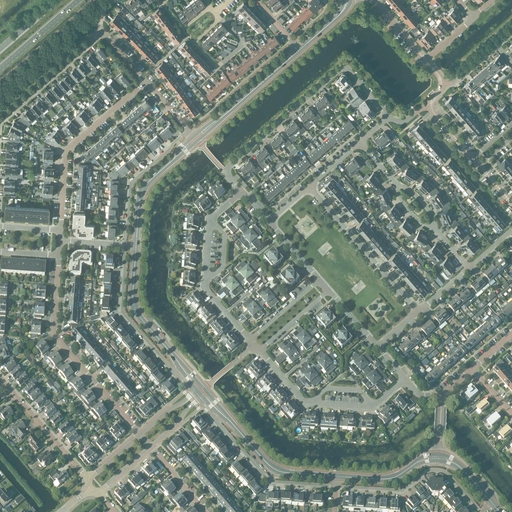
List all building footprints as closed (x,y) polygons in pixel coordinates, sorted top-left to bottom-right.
[(138,7),(132,0),(131,0),(127,3),(129,5),(127,7),(131,12),(135,16),(138,14),(138,11),(136,9),(138,7)] [(201,0),(196,0),(195,1),(201,9),(205,5),(201,0)] [(279,0),(278,0),(272,5),(276,10),(282,6),(284,9),(288,5),(284,1),(282,3),(279,0)] [(311,3),(308,6),(314,12),(319,7),(318,6),(318,5),(321,5),(322,4),(321,3),(318,2),(318,1),(319,0),(308,0),(311,3)] [(402,0),(393,8),(397,12),(404,6),(402,4),(405,1),(404,0),(402,0)] [(195,1),(191,5),(197,12),(201,9),(195,1)] [(236,9),(240,13),(247,7),(243,3),(236,9)] [(191,5),(186,8),(192,15),(197,12),(191,5)] [(304,7),(303,8),(310,16),(314,12),(308,6),(306,8),(304,7)] [(397,12),(401,16),(410,7),(409,6),(405,9),(404,6),(397,12)] [(452,7),(448,11),(450,13),(457,21),(461,17),(458,13),(460,11),(456,6),(453,8),(452,7)] [(240,13),(244,17),(251,11),(247,7),(240,13)] [(401,16),(404,20),(410,15),(409,12),(412,9),(410,7),(401,16)] [(153,20),(155,18),(162,13),(159,8),(149,16),(153,20)] [(186,8),(182,11),(188,19),(192,15),(186,8)] [(303,11),(300,13),(306,19),(310,16),(303,8),(301,9),(303,11)] [(188,19),(182,11),(178,15),(183,22),(188,19)] [(244,17),(248,21),(255,14),(251,11),(244,17)] [(155,18),(158,23),(165,17),(162,13),(155,18)] [(296,14),(295,16),(302,23),(306,19),(300,13),(298,16),(296,14)] [(445,16),(442,18),(447,23),(449,21),(452,25),(457,21),(450,13),(445,16)] [(111,18),(109,20),(111,21),(110,22),(114,26),(120,19),(122,18),(118,14),(116,15),(113,19),(111,18)] [(248,21),(251,25),(258,18),(255,14),(248,21)] [(404,20),(408,24),(417,16),(416,14),(412,17),(410,15),(404,20)] [(295,19),(293,21),(298,27),(302,23),(295,16),(293,17),(295,19)] [(417,16),(408,24),(411,28),(418,23),(416,21),(419,18),(417,16)] [(160,29),(162,27),(169,21),(165,17),(158,23),(156,24),(160,29)] [(251,25),(255,29),(262,22),(258,18),(251,25)] [(441,20),(437,24),(444,32),(448,28),(445,25),(447,23),(442,18),(440,20),(441,20)] [(114,26),(118,30),(124,23),(120,19),(114,26)] [(162,27),(165,31),(172,26),(169,21),(162,27)] [(298,27),(293,21),(290,23),(288,22),(287,23),(294,31),(298,27)] [(118,30),(122,33),(129,25),(126,22),(124,23),(118,30)] [(262,22),(255,29),(259,33),(266,26),(262,22)] [(428,28),(429,29),(434,34),(436,32),(440,37),(442,35),(441,34),(444,32),(437,24),(435,22),(428,28)] [(221,24),(217,28),(224,35),(228,31),(221,24)] [(122,33),(126,37),(133,29),(129,25),(122,33)] [(165,31),(168,35),(176,30),(172,26),(165,31)] [(213,32),(220,38),(222,40),(225,36),(224,35),(217,28),(213,32)] [(130,41),(136,34),(138,33),(133,29),(126,37),(130,41)] [(428,32),(424,35),(431,44),(435,40),(432,36),(434,34),(429,29),(428,30),(427,31),(428,32)] [(168,35),(172,40),(179,34),(176,30),(168,35)] [(213,32),(210,35),(216,42),(220,38),(213,32)] [(130,41),(134,45),(140,38),(136,34),(130,41)] [(179,34),(172,40),(175,44),(182,39),(179,34)] [(210,35),(206,39),(212,46),(216,42),(210,35)] [(431,44),(424,35),(419,39),(419,38),(416,40),(421,46),(423,44),(426,47),(431,44)] [(270,37),(269,39),(275,47),(280,44),(275,37),(272,39),(270,37)] [(134,45),(137,48),(144,42),(140,38),(134,45)] [(212,46),(206,39),(202,43),(208,50),(212,46)] [(269,42),(266,44),(271,50),(275,47),(269,39),(267,40),(269,42)] [(137,48),(141,52),(148,46),(144,42),(137,48)] [(179,48),(183,52),(189,46),(185,42),(179,48)] [(262,44),(260,45),(267,54),(271,50),(266,44),(263,46),(262,44)] [(260,48),(257,51),(263,57),(267,54),(260,45),(259,47),(260,48)] [(141,52),(145,56),(151,50),(148,46),(141,52)] [(183,52),(187,56),(193,50),(189,46),(183,52)] [(99,47),(95,51),(98,56),(96,58),(101,63),(103,66),(106,64),(103,61),(105,59),(104,58),(107,55),(105,52),(104,53),(99,47)] [(149,60),(155,54),(157,52),(153,49),(151,50),(145,56),(149,60)] [(187,56),(190,60),(197,54),(193,50),(187,56)] [(253,51),(252,52),(258,60),(263,57),(257,51),(255,53),(253,51)] [(252,55),(249,57),(254,64),(258,60),(252,52),(250,53),(252,55)] [(155,54),(149,60),(153,64),(159,58),(155,54)] [(190,60),(194,64),(201,58),(197,54),(190,60)] [(87,66),(92,71),(94,73),(97,71),(94,68),(99,65),(90,55),(85,59),(89,64),(87,66)] [(500,55),(493,61),(501,69),(506,64),(505,63),(506,62),(500,55)] [(245,58),(243,59),(250,67),(254,64),(249,57),(246,59),(245,58)] [(192,66),(196,70),(204,62),(201,58),(194,64),(192,66)] [(243,62),(240,64),(246,71),(250,67),(243,59),(242,60),(243,62)] [(493,61),(489,64),(496,73),(501,69),(493,61)] [(156,68),(159,72),(167,67),(163,62),(156,68)] [(196,70),(200,74),(208,66),(204,62),(196,70)] [(76,67),(80,72),(85,77),(92,71),(87,66),(85,67),(81,63),(76,67)] [(236,64),(235,66),(241,74),(246,71),(240,64),(238,66),(236,64)] [(485,68),(491,75),(492,76),(496,73),(489,64),(485,68)] [(208,66),(200,74),(204,78),(212,70),(208,66)] [(235,68),(232,71),(237,77),(241,74),(235,66),(233,67),(235,68)] [(159,72),(163,77),(170,71),(167,67),(159,72)] [(485,68),(481,71),(487,78),(491,75),(485,68)] [(69,74),(73,78),(78,83),(85,77),(80,72),(78,74),(74,69),(69,74)] [(163,77),(166,81),(173,75),(170,71),(163,77)] [(237,77),(232,71),(229,73),(228,71),(226,72),(233,81),(237,77)] [(481,71),(477,75),(483,82),(487,78),(481,71)] [(125,76),(123,73),(122,73),(121,72),(114,79),(119,84),(121,82),(125,86),(130,82),(125,77),(125,76)] [(342,77),(336,82),(340,86),(346,80),(346,79),(347,78),(344,74),(343,74),(343,73),(342,73),(342,74),(341,74),(341,75),(341,76),(342,77)] [(224,77),(222,80),(227,86),(231,82),(224,74),(222,76),(224,77)] [(67,75),(62,80),(71,89),(78,83),(73,78),(71,80),(67,75)] [(166,81),(169,85),(176,80),(173,75),(166,81)] [(477,75),(473,78),(479,85),(483,82),(477,75)] [(106,82),(103,84),(105,87),(110,92),(112,90),(116,94),(120,90),(112,80),(111,78),(106,82)] [(473,78),(469,82),(475,89),(479,85),(473,78)] [(61,88),(59,90),(64,95),(71,89),(62,80),(58,84),(61,88)] [(176,80),(169,85),(173,89),(180,84),(179,83),(176,80)] [(217,80),(216,82),(224,89),(227,86),(222,80),(219,82),(217,80)] [(346,80),(340,86),(345,92),(352,87),(350,84),(351,84),(351,83),(351,82),(349,80),(347,81),(346,80)] [(176,94),(183,88),(185,87),(182,82),(173,89),(176,94)] [(216,85),(214,87),(220,93),(224,89),(216,82),(215,83),(216,85)] [(475,89),(469,82),(462,88),(468,95),(475,89)] [(54,94),(52,96),(57,101),(64,95),(59,90),(55,85),(51,90),(54,94)] [(110,92),(105,87),(98,93),(103,98),(105,96),(109,100),(113,96),(110,92)] [(210,88),(208,89),(216,97),(220,93),(214,87),(211,90),(210,88)] [(176,94),(179,98),(187,93),(183,88),(176,94)] [(345,97),(345,98),(346,98),(346,99),(349,102),(358,94),(358,93),(359,92),(358,90),(357,89),(356,89),(355,89),(354,89),(353,88),(346,93),(347,95),(346,96),(345,96),(345,97)] [(216,97),(208,89),(207,91),(209,92),(206,95),(212,101),(216,97)] [(47,100),(45,102),(50,107),(57,101),(52,96),(48,92),(44,96),(47,100)] [(179,98),(182,103),(190,97),(187,93),(179,98)] [(358,94),(349,102),(353,106),(353,107),(354,107),(355,107),(355,106),(357,106),(364,100),(362,98),(363,98),(363,97),(363,96),(363,95),(361,94),(359,95),(358,94)] [(323,95),(319,99),(326,107),(328,105),(333,111),(338,107),(330,98),(328,100),(323,95)] [(94,99),(91,101),(98,109),(99,110),(102,108),(101,107),(103,105),(101,103),(103,101),(99,96),(95,99),(94,99)] [(182,103),(185,107),(193,102),(190,97),(182,103)] [(443,100),(448,107),(455,101),(451,97),(447,100),(445,98),(443,100)] [(326,107),(319,99),(314,103),(319,109),(317,111),(322,116),(326,112),(323,109),(326,107)] [(39,100),(34,104),(43,113),(50,107),(45,102),(43,104),(39,100)] [(146,100),(141,104),(148,111),(150,109),(152,111),(154,109),(146,100)] [(89,105),(86,108),(90,113),(92,111),(94,113),(98,109),(91,101),(89,103),(89,105)] [(185,107),(189,111),(198,105),(194,101),(193,102),(185,107)] [(365,101),(358,107),(364,114),(370,108),(370,107),(371,105),(369,103),(368,103),(367,103),(366,103),(365,101)] [(448,107),(452,111),(459,105),(455,101),(448,107)] [(506,105),(504,102),(500,106),(502,108),(499,111),(506,119),(509,117),(506,114),(511,110),(506,104),(506,105)] [(34,112),(31,114),(36,119),(37,118),(43,113),(34,104),(30,108),(34,112)] [(141,104),(137,107),(144,115),(148,111),(141,104)] [(198,105),(189,111),(192,116),(201,110),(198,105)] [(452,111),(456,115),(462,109),(459,105),(452,111)] [(137,107),(133,111),(140,118),(141,120),(146,117),(144,115),(137,107)] [(364,114),(361,116),(363,118),(366,116),(367,118),(373,113),(373,114),(374,114),(375,114),(376,114),(376,113),(376,112),(376,111),(373,107),(371,109),(370,108),(364,114)] [(81,110),(79,112),(86,120),(90,117),(88,114),(90,113),(86,108),(83,110),(81,110)] [(308,108),(304,112),(311,120),(313,118),(316,121),(321,117),(318,115),(316,116),(308,108)] [(456,115),(459,119),(466,113),(462,109),(456,115)] [(26,118),(24,120),(29,126),(36,119),(31,114),(28,110),(23,114),(26,118)] [(133,111),(129,114),(136,122),(137,124),(141,120),(140,118),(133,111)] [(76,116),(73,119),(77,124),(80,122),(81,124),(86,120),(79,112),(76,114),(76,116)] [(311,120),(304,112),(299,116),(304,121),(302,123),(307,129),(312,125),(308,122),(311,120)] [(490,118),(489,120),(492,124),(494,122),(495,124),(500,120),(503,123),(505,121),(497,112),(494,115),(492,112),(489,115),(491,118),(490,118)] [(459,119),(463,123),(469,117),(466,113),(459,119)] [(129,114),(125,118),(132,125),(134,124),(136,125),(137,124),(136,122),(129,114)] [(14,121),(11,126),(21,132),(23,128),(24,129),(29,126),(24,120),(22,117),(17,121),(17,122),(14,121)] [(463,123),(466,127),(473,121),(469,117),(463,123)] [(123,123),(120,125),(125,131),(132,125),(125,118),(121,122),(123,123)] [(68,121),(66,123),(73,131),(77,128),(75,126),(77,124),(73,119),(70,121),(68,121)] [(349,120),(344,124),(351,131),(355,127),(349,120)] [(294,121),(289,125),(296,133),(298,131),(301,134),(306,130),(303,128),(301,129),(294,121)] [(466,127),(470,131),(476,125),(473,121),(466,127)] [(63,127),(60,130),(63,133),(64,135),(67,133),(69,135),(73,131),(66,123),(63,125),(63,127)] [(344,124),(340,127),(346,134),(351,131),(344,124)] [(470,131),(473,135),(480,129),(481,128),(478,124),(476,125),(470,131)] [(117,125),(112,129),(119,136),(119,137),(119,136),(121,135),(123,136),(127,133),(125,131),(120,125),(118,127),(117,125)] [(169,125),(164,129),(170,136),(174,133),(173,132),(175,131),(169,125)] [(296,133),(289,125),(284,129),(292,138),(290,139),(292,142),(297,138),(293,135),(296,133)] [(409,129),(408,130),(410,132),(411,132),(414,136),(422,129),(419,125),(416,127),(414,125),(409,129)] [(9,137),(9,140),(20,141),(20,138),(21,136),(19,135),(21,132),(11,126),(9,132),(11,133),(9,137)] [(340,127),(336,131),(342,138),(346,134),(340,127)] [(54,131),(52,133),(59,141),(63,137),(61,135),(63,133),(60,130),(59,128),(56,131),(54,131)] [(112,129),(108,133),(115,140),(116,142),(118,140),(117,138),(119,137),(119,136),(112,129)] [(155,134),(157,135),(160,138),(162,136),(165,139),(166,138),(167,139),(170,136),(164,129),(159,133),(158,131),(155,134)] [(414,136),(418,140),(426,133),(422,129),(414,136)] [(480,129),(473,135),(479,142),(481,140),(479,138),(484,134),(480,129)] [(336,131),(332,134),(338,141),(342,138),(336,131)] [(381,135),(380,136),(386,143),(389,141),(391,143),(395,139),(391,135),(388,137),(384,132),(381,135)] [(59,141),(52,133),(49,135),(49,137),(44,141),(50,145),(53,143),(54,145),(59,141)] [(108,133),(104,136),(111,144),(115,140),(108,133)] [(418,140),(421,144),(430,137),(426,133),(418,140)] [(279,134),(274,138),(281,146),(283,144),(286,147),(291,143),(288,141),(286,142),(279,134)] [(332,134),(328,138),(334,145),(338,141),(332,134)] [(157,135),(152,139),(158,147),(162,144),(161,143),(163,141),(160,138),(157,135)] [(100,138),(100,139),(100,140),(107,147),(111,144),(104,136),(103,137),(102,136),(100,138)] [(386,143),(380,136),(379,137),(378,137),(375,140),(379,144),(377,146),(381,151),(385,148),(384,145),(386,143)] [(421,144),(425,148),(433,141),(430,137),(421,144)] [(281,146),(274,138),(269,142),(277,150),(275,152),(277,155),(282,151),(279,148),(281,146)] [(328,138),(324,142),(330,148),(334,145),(328,138)] [(144,144),(144,145),(145,145),(148,149),(150,147),(153,150),(154,148),(155,149),(158,147),(152,139),(147,143),(146,142),(144,144)] [(6,149),(12,150),(19,150),(19,146),(23,146),(25,144),(23,141),(20,141),(9,140),(9,143),(7,143),(6,149)] [(100,140),(96,143),(103,151),(107,147),(100,140)] [(429,153),(430,151),(437,145),(433,141),(425,148),(429,153)] [(324,142),(320,145),(326,152),(330,148),(324,142)] [(96,143),(92,147),(99,154),(103,151),(96,143)] [(145,145),(144,145),(140,149),(146,156),(149,153),(148,152),(150,151),(148,149),(145,145)] [(320,145),(316,149),(322,156),(326,152),(320,145)] [(430,151),(434,155),(440,149),(437,145),(430,151)] [(92,147),(88,150),(94,158),(99,154),(92,147)] [(264,147),(259,151),(266,159),(268,157),(271,160),(276,156),(274,154),(271,155),(264,147)] [(42,153),(42,156),(53,157),(53,151),(50,151),(51,148),(44,148),(44,152),(42,153)] [(135,153),(135,154),(140,159),(141,159),(142,158),(143,159),(146,156),(140,149),(135,153)] [(316,149),(312,152),(318,159),(322,156),(316,149)] [(434,155),(438,159),(444,154),(440,149),(434,155)] [(6,152),(6,158),(18,159),(19,150),(12,150),(12,152),(6,152)] [(85,150),(83,153),(84,154),(85,156),(83,160),(89,163),(94,158),(88,150),(86,152),(85,150)] [(390,164),(391,165),(399,159),(397,156),(398,154),(395,150),(390,154),(392,157),(387,161),(390,164)] [(266,159),(259,151),(254,155),(262,163),(260,165),(262,168),(267,164),(264,161),(266,159)] [(318,159),(312,152),(308,156),(314,163),(318,159)] [(135,154),(131,158),(137,165),(140,162),(139,162),(141,160),(141,159),(140,159),(135,154)] [(444,154),(438,159),(441,163),(448,158),(444,154)] [(43,165),(45,165),(50,165),(50,162),(52,162),(53,157),(42,156),(42,159),(43,161),(43,165)] [(11,165),(11,168),(18,168),(18,159),(6,158),(5,165),(11,165)] [(131,158),(126,162),(131,168),(130,168),(131,169),(133,167),(134,168),(137,165),(131,158)] [(305,158),(301,161),(307,168),(312,165),(305,158)] [(351,161),(350,162),(356,170),(358,168),(361,169),(365,166),(360,161),(358,163),(354,158),(351,161)] [(400,166),(402,169),(407,164),(403,160),(401,161),(399,159),(391,165),(392,166),(392,167),(395,170),(400,166)] [(443,165),(447,170),(454,163),(451,159),(443,165)] [(496,162),(502,169),(509,163),(505,159),(501,162),(499,160),(496,162)] [(79,164),(78,170),(88,170),(89,163),(83,160),(81,164),(79,164)] [(249,160),(244,164),(251,172),(253,170),(257,173),(261,169),(259,167),(256,168),(249,160)] [(126,161),(121,166),(127,173),(130,170),(129,169),(130,168),(131,168),(126,162),(126,161)] [(301,161),(297,165),(303,172),(307,168),(301,161)] [(506,173),(511,167),(511,162),(511,161),(509,163),(502,169),(506,173)] [(356,170),(350,162),(349,163),(348,163),(345,166),(349,171),(347,173),(351,177),(355,174),(354,172),(356,170)] [(447,170),(450,174),(458,167),(454,163),(447,170)] [(115,169),(110,173),(117,177),(118,174),(119,174),(121,176),(123,175),(124,176),(126,174),(127,173),(121,166),(119,164),(116,167),(115,169)] [(251,172),(244,164),(240,168),(244,173),(242,175),(247,181),(252,177),(249,174),(251,172)] [(405,179),(407,179),(412,172),(409,170),(410,168),(407,164),(402,169),(405,171),(401,177),(405,179)] [(43,170),(43,173),(54,174),(54,169),(51,168),(52,165),(50,165),(45,165),(45,169),(43,170)] [(297,165),(293,169),(299,176),(303,172),(297,165)] [(10,177),(17,178),(22,178),(22,175),(19,175),(20,168),(18,168),(11,168),(5,167),(5,174),(10,174),(10,177)] [(450,174),(449,175),(450,176),(451,176),(452,176),(454,178),(461,171),(458,167),(450,174)] [(293,169),(289,172),(295,179),(299,176),(293,169)] [(412,172),(407,179),(408,180),(407,181),(411,183),(415,178),(417,180),(422,175),(416,172),(413,169),(412,172)] [(454,178),(457,182),(465,175),(461,171),(454,178)] [(289,172),(285,176),(291,183),(295,179),(289,172)] [(44,178),(44,182),(50,182),(51,179),(53,180),(54,174),(43,173),(43,177),(44,178)] [(110,181),(110,187),(119,187),(120,183),(119,183),(119,181),(116,181),(116,180),(117,177),(110,173),(109,181),(110,181)] [(368,182),(370,184),(377,178),(376,177),(376,176),(373,173),(369,177),(367,175),(363,178),(362,179),(365,183),(368,182)] [(420,189),(421,190),(427,184),(425,182),(427,179),(422,175),(417,180),(420,182),(416,187),(419,190),(420,189)] [(457,182),(461,186),(468,179),(465,175),(457,182)] [(285,176),(281,179),(287,186),(291,183),(285,176)] [(327,190),(336,183),(337,182),(333,178),(332,179),(330,176),(324,182),(326,184),(324,186),(327,190)] [(4,180),(4,186),(17,187),(17,178),(10,177),(10,180),(4,180)] [(370,188),(374,192),(379,189),(376,186),(381,182),(378,178),(378,179),(377,178),(370,184),(372,186),(370,188)] [(281,179),(277,183),(283,190),(287,186),(281,179)] [(461,186),(464,190),(472,183),(468,179),(461,186)] [(217,185),(214,188),(221,197),(225,193),(224,193),(227,191),(218,181),(216,183),(217,185)] [(42,187),(42,190),(53,191),(53,186),(50,185),(50,182),(44,182),(43,186),(42,187)] [(427,184),(421,190),(422,192),(421,192),(424,195),(429,190),(431,193),(436,189),(432,185),(429,182),(427,184)] [(277,183),(273,186),(279,193),(283,190),(277,183)] [(327,190),(331,194),(339,187),(336,183),(327,190)] [(472,183),(464,190),(468,194),(476,188),(472,183)] [(17,187),(4,186),(4,192),(9,193),(9,195),(16,196),(17,187)] [(273,186),(269,190),(275,197),(279,193),(273,186)] [(331,194),(335,198),(341,193),(343,191),(339,187),(331,194)] [(221,197),(214,188),(208,193),(215,201),(217,199),(218,200),(221,197)] [(379,196),(381,199),(389,195),(388,193),(389,193),(387,189),(381,192),(379,189),(374,192),(377,196),(379,196)] [(431,203),(432,204),(440,198),(439,196),(440,194),(437,189),(436,189),(431,193),(434,196),(428,200),(431,203)] [(53,191),(42,190),(42,193),(43,195),(43,199),(49,199),(49,196),(52,197),(53,191)] [(275,197),(269,190),(264,193),(267,197),(271,200),(275,197)] [(335,198),(338,202),(344,197),(346,195),(343,191),(341,193),(335,198)] [(468,198),(472,202),(480,195),(476,191),(468,198)] [(206,195),(200,200),(207,209),(211,206),(210,205),(213,203),(206,195)] [(338,202),(342,207),(348,201),(350,199),(346,195),(344,197),(338,202)] [(381,206),(382,209),(388,206),(386,203),(392,200),(390,196),(389,195),(381,199),(382,201),(380,203),(381,206)] [(472,202),(475,207),(484,199),(480,195),(472,202)] [(441,205),(442,209),(448,205),(445,200),(442,201),(440,198),(432,204),(433,205),(433,206),(435,209),(441,205)] [(342,207),(345,211),(354,204),(350,199),(348,201),(342,207)] [(475,207),(479,211),(487,203),(484,199),(475,207)] [(207,209),(200,200),(194,205),(200,213),(203,212),(207,209)] [(483,215),(484,213),(491,207),(487,203),(479,211),(483,215)] [(345,211),(349,215),(357,208),(354,204),(345,211)] [(382,209),(388,217),(398,210),(397,209),(398,208),(395,205),(390,209),(388,206),(382,209)] [(441,218),(441,219),(450,216),(449,213),(451,211),(448,205),(442,209),(444,212),(438,214),(440,218),(441,218)] [(49,209),(6,206),(5,217),(48,220),(49,209)] [(484,213),(488,217),(494,212),(491,207),(484,213)] [(349,215),(352,219),(361,212),(357,208),(349,215)] [(229,209),(227,211),(237,223),(246,216),(240,210),(238,212),(240,214),(237,217),(229,209)] [(388,217),(394,225),(399,221),(397,218),(402,215),(400,211),(399,211),(398,210),(388,217)] [(74,213),(73,225),(73,227),(75,231),(76,232),(79,235),(82,235),(94,236),(95,225),(86,225),(84,222),(85,213),(84,213),(84,211),(74,211),(74,213)] [(226,226),(229,230),(237,223),(227,211),(224,213),(232,221),(226,226)] [(107,218),(106,221),(113,222),(113,219),(116,219),(116,217),(117,217),(118,213),(108,212),(108,218),(107,218)] [(361,212),(352,219),(356,223),(364,216),(361,212)] [(489,223),(492,221),(498,216),(494,212),(488,217),(486,219),(489,223)] [(442,221),(441,221),(443,225),(449,223),(452,225),(457,222),(455,220),(453,214),(450,216),(441,219),(442,221)] [(187,215),(187,223),(198,224),(199,219),(198,219),(198,216),(187,215)] [(237,223),(244,230),(246,228),(244,225),(249,220),(246,216),(237,223)] [(492,221),(495,225),(501,220),(498,216),(492,221)] [(363,220),(356,227),(359,231),(367,225),(369,223),(366,219),(363,221),(363,220)] [(401,228),(403,231),(410,224),(409,223),(409,222),(406,219),(401,224),(399,221),(394,225),(399,230),(401,228)] [(501,220),(495,225),(493,227),(499,234),(505,228),(503,226),(505,224),(501,220)] [(108,224),(108,231),(117,231),(118,227),(117,227),(117,225),(113,224),(113,222),(106,221),(106,224),(108,224)] [(453,235),(454,236),(463,229),(457,222),(452,225),(454,228),(449,232),(452,236),(453,235)] [(198,224),(187,223),(186,231),(197,232),(197,229),(198,229),(198,224)] [(238,229),(241,233),(244,230),(237,223),(229,230),(233,234),(238,229)] [(404,235),(409,239),(413,234),(410,232),(415,227),(411,224),(411,225),(410,224),(403,231),(405,233),(404,235)] [(359,231),(363,235),(370,229),(367,225),(359,231)] [(244,230),(250,237),(258,230),(255,226),(249,231),(246,228),(244,230)] [(363,235),(366,239),(374,233),(370,229),(363,235)] [(462,237),(464,239),(468,235),(463,229),(454,236),(455,238),(454,238),(457,241),(462,237)] [(238,241),(242,245),(250,237),(244,230),(241,233),(244,236),(238,241)] [(258,230),(250,237),(256,245),(259,248),(262,246),(259,242),(257,241),(256,239),(257,238),(262,234),(258,230)] [(416,241),(419,243),(424,235),(422,234),(423,233),(419,231),(416,236),(413,234),(409,239),(414,243),(416,241)] [(366,239),(370,244),(378,237),(374,233),(366,239)] [(186,234),(186,242),(197,242),(197,237),(197,234),(186,234)] [(420,247),(424,250),(428,246),(426,243),(429,237),(426,235),(425,235),(424,235),(419,243),(421,244),(420,247)] [(464,249),(465,250),(474,242),(468,235),(464,239),(466,242),(461,246),(464,249)] [(250,237),(242,245),(245,249),(246,248),(247,250),(249,248),(248,246),(251,243),(252,245),(255,248),(257,250),(259,248),(256,245),(250,237)] [(370,244),(374,248),(381,241),(378,237),(370,244)] [(374,248),(377,252),(385,245),(381,241),(374,248)] [(197,242),(186,242),(185,250),(196,250),(196,247),(197,247),(197,242)] [(474,242),(465,250),(466,251),(466,252),(469,255),(474,251),(475,253),(476,252),(477,253),(481,250),(480,249),(477,245),(474,242)] [(424,250),(430,257),(439,249),(438,248),(439,247),(436,244),(431,248),(428,246),(424,250)] [(377,252),(381,256),(388,249),(385,245),(377,252)] [(388,249),(381,256),(384,260),(393,252),(390,248),(388,249)] [(430,257),(436,264),(440,260),(439,257),(443,253),(441,250),(440,250),(439,249),(430,257)] [(274,250),(273,250),(264,258),(263,258),(264,259),(267,262),(264,265),(267,267),(269,265),(272,269),(273,269),(282,261),(283,260),(282,260),(279,256),(282,254),(280,252),(277,254),(274,250)] [(185,252),(184,260),(196,261),(196,256),(195,256),(195,253),(185,252)] [(392,264),(398,259),(400,257),(396,253),(388,260),(392,264)] [(70,278),(80,278),(80,276),(81,268),(83,265),(92,266),(93,255),(81,254),(78,254),(74,256),(73,257),(71,261),(70,263),(69,275),(70,275),(70,278)] [(442,266),(444,269),(451,263),(450,261),(447,258),(442,262),(440,260),(436,264),(439,268),(442,266)] [(392,264),(396,268),(402,263),(398,259),(392,264)] [(499,262),(497,264),(503,270),(504,269),(505,270),(510,266),(507,262),(507,261),(504,263),(501,259),(498,261),(499,262)] [(196,261),(184,260),(184,268),(194,269),(195,266),(196,261)] [(1,272),(45,275),(45,264),(2,261),(1,272)] [(101,267),(100,271),(109,272),(109,269),(114,269),(114,267),(115,267),(115,263),(106,262),(105,266),(103,266),(101,267)] [(243,262),(239,265),(246,274),(257,265),(254,262),(248,268),(243,262)] [(399,273),(405,267),(407,266),(403,262),(402,263),(396,268),(399,273)] [(451,263),(444,269),(445,271),(444,273),(447,277),(452,273),(450,271),(455,267),(452,263),(452,264),(451,263)] [(497,264),(493,267),(499,275),(502,273),(502,272),(503,270),(497,264)] [(240,274),(237,277),(239,280),(246,274),(239,265),(235,269),(240,274)] [(257,265),(246,274),(253,282),(257,279),(252,273),(259,267),(257,265)] [(405,267),(399,273),(403,277),(409,271),(411,270),(407,266),(405,267)] [(493,267),(488,271),(493,277),(494,278),(496,281),(498,279),(497,278),(498,277),(499,275),(493,267)] [(299,279),(295,275),(298,273),(296,270),(293,273),(290,269),(290,268),(289,269),(280,277),(280,278),(283,281),(281,284),(283,286),(286,284),(289,288),(290,288),(299,280),(299,279)] [(403,277),(406,281),(414,274),(411,270),(409,271),(403,277)] [(104,278),(103,281),(113,281),(113,277),(112,277),(112,275),(109,275),(109,272),(100,271),(100,275),(102,277),(104,278)] [(183,271),(183,279),(195,280),(195,275),(194,275),(194,272),(183,271)] [(486,272),(483,275),(484,275),(487,278),(484,280),(488,285),(493,280),(493,279),(494,278),(493,277),(488,271),(486,273),(486,272)] [(229,274),(225,278),(232,286),(239,280),(237,277),(234,280),(229,274)] [(246,274),(239,280),(241,282),(242,281),(244,280),(249,285),(253,282),(246,274)] [(406,281),(410,285),(418,278),(414,274),(406,281)] [(221,291),(223,293),(232,286),(225,278),(221,281),(226,287),(221,291)] [(410,285),(413,289),(421,282),(418,278),(410,285)] [(195,280),(183,279),(182,287),(193,288),(193,285),(194,285),(195,280)] [(480,279),(475,283),(481,290),(482,289),(483,289),(488,285),(484,280),(482,282),(480,279)] [(239,280),(232,286),(239,294),(243,291),(238,285),(240,283),(241,282),(239,280)] [(0,285),(0,290),(8,291),(9,288),(8,287),(8,283),(1,282),(1,285),(0,285)] [(413,289),(417,293),(425,286),(421,282),(413,289)] [(473,290),(471,292),(475,296),(480,292),(480,291),(481,290),(475,283),(471,287),(473,290)] [(35,290),(35,293),(46,294),(46,288),(43,288),(43,285),(37,285),(36,289),(35,290)] [(264,286),(260,289),(267,298),(278,288),(276,286),(272,289),(269,292),(266,289),(268,287),(266,285),(264,287),(264,286)] [(232,286),(223,293),(226,296),(230,292),(235,298),(239,294),(232,286)] [(425,286),(417,293),(421,297),(423,295),(425,298),(430,293),(428,291),(428,290),(425,286)] [(278,288),(267,298),(274,306),(278,303),(273,297),(277,294),(280,291),(278,288)] [(257,298),(256,299),(258,301),(260,304),(267,298),(260,289),(257,292),(256,293),(257,294),(261,299),(259,301),(257,298)] [(0,296),(0,299),(7,300),(7,296),(8,294),(8,291),(0,290),(0,296)] [(466,290),(462,294),(468,301),(471,304),(477,298),(475,296),(471,292),(469,294),(466,290)] [(186,299),(191,305),(200,297),(197,293),(196,294),(194,292),(186,299)] [(36,297),(36,302),(42,302),(42,299),(45,299),(46,294),(35,293),(35,296),(36,297)] [(462,294),(457,298),(464,306),(467,303),(466,302),(468,301),(462,294)] [(200,297),(191,305),(196,311),(204,304),(202,302),(203,301),(200,297)] [(267,298),(260,304),(262,307),(264,308),(265,307),(263,306),(265,304),(270,310),(274,306),(267,298)] [(457,298),(453,302),(459,309),(460,308),(461,308),(464,306),(457,298)] [(250,299),(246,302),(253,310),(260,304),(258,301),(254,304),(250,299)] [(32,304),(32,310),(34,310),(44,311),(45,305),(42,305),(42,302),(36,302),(35,305),(32,304)] [(242,315),(244,318),(253,310),(246,302),(242,305),(247,311),(242,315)] [(459,309),(453,302),(448,306),(451,309),(449,311),(453,316),(458,311),(458,310),(459,309)] [(260,304),(253,310),(260,319),(264,315),(259,309),(262,307),(260,304)] [(197,312),(203,318),(211,311),(208,307),(207,307),(206,305),(197,312)] [(90,322),(99,319),(107,317),(106,314),(106,313),(110,313),(110,311),(111,311),(111,307),(102,306),(101,312),(100,312),(100,317),(91,316),(90,322)] [(504,308),(500,311),(506,318),(510,315),(504,308)] [(44,311),(34,310),(34,313),(35,314),(34,319),(41,319),(41,316),(44,316),(44,311)] [(253,310),(244,318),(247,320),(251,316),(256,322),(260,319),(253,310)] [(316,319),(320,323),(317,325),(319,328),(322,326),(325,329),(325,330),(326,330),(326,329),(335,321),(335,322),(336,321),(335,321),(332,317),(334,315),(332,312),(330,314),(326,311),(326,310),(325,310),(326,311),(316,319),(316,318),(316,319)] [(441,313),(439,315),(445,321),(446,320),(447,321),(452,317),(448,312),(446,314),(443,311),(442,310),(440,312),(441,313)] [(211,311),(203,318),(208,324),(216,317),(214,315),(215,314),(211,311)] [(506,318),(500,311),(499,312),(498,312),(495,314),(502,322),(506,318)] [(436,315),(433,317),(434,318),(437,322),(435,323),(439,328),(444,324),(443,322),(445,321),(439,315),(437,316),(436,315)] [(492,319),(491,320),(497,326),(501,323),(494,315),(491,318),(492,319)] [(105,324),(109,328),(116,322),(114,319),(113,320),(111,318),(109,320),(108,319),(107,317),(99,319),(104,325),(105,324)] [(485,321),(487,323),(493,330),(497,326),(491,320),(489,317),(485,321)] [(70,324),(72,329),(80,326),(80,322),(78,322),(78,319),(68,318),(68,324),(70,324)] [(209,326),(214,332),(223,324),(220,320),(219,321),(217,319),(209,326)] [(31,326),(30,329),(41,330),(41,324),(38,324),(39,321),(32,321),(32,325),(31,326)] [(428,324),(426,326),(432,333),(433,332),(434,332),(439,328),(435,323),(433,325),(430,322),(429,321),(427,323),(428,324)] [(114,333),(120,328),(120,327),(118,326),(119,325),(116,322),(109,328),(114,333)] [(487,323),(483,327),(488,334),(493,330),(487,323)] [(223,324),(214,332),(220,338),(228,331),(226,328),(223,324)] [(71,335),(75,339),(82,332),(80,330),(82,328),(80,326),(72,329),(73,333),(71,335)] [(424,333),(422,335),(426,339),(431,335),(430,334),(432,333),(426,326),(421,330),(424,333)] [(114,333),(118,337),(126,331),(123,328),(122,329),(120,327),(120,328),(114,333)] [(483,327),(479,330),(484,337),(488,334),(483,327)] [(300,328),(296,331),(303,339),(312,332),(310,329),(305,333),(300,328)] [(41,330),(30,329),(30,332),(31,333),(31,340),(37,338),(38,335),(40,335),(41,330)] [(312,332),(303,339),(311,348),(315,344),(316,343),(311,337),(314,335),(317,332),(315,329),(312,332)] [(338,344),(342,348),(341,348),(342,349),(342,348),(351,340),(352,340),(352,339),(351,340),(348,336),(351,333),(349,331),(346,333),(343,329),(342,329),(333,337),(332,338),(333,338),(336,342),(333,344),(336,347),(338,344)] [(479,330),(474,334),(480,341),(484,337),(479,330)] [(118,337),(122,342),(128,337),(129,337),(127,335),(128,334),(126,331),(118,337)] [(297,340),(294,343),(296,346),(303,339),(296,331),(292,335),(297,340)] [(75,339),(78,343),(86,336),(82,332),(75,339)] [(221,339),(226,345),(235,337),(231,334),(229,332),(221,339)] [(414,336),(412,337),(418,344),(420,343),(421,344),(424,341),(424,342),(427,340),(420,333),(418,335),(417,334),(416,333),(414,335),(414,336)] [(474,334),(470,337),(476,344),(480,341),(474,334)] [(78,343),(82,347),(89,341),(86,336),(78,343)] [(121,342),(126,347),(133,341),(130,338),(129,339),(128,337),(122,342),(121,342)] [(235,337),(226,345),(229,348),(227,350),(230,352),(235,348),(239,344),(237,342),(238,341),(235,337)] [(412,337),(408,341),(415,349),(417,347),(417,346),(418,344),(412,337)] [(470,337),(466,341),(472,348),(476,344),(470,337)] [(303,339),(296,346),(298,348),(302,345),(307,351),(311,348),(303,339)] [(286,340),(282,344),(289,352),(296,346),(294,343),(291,346),(286,340)] [(33,345),(32,346),(33,347),(35,347),(36,348),(36,350),(38,352),(45,345),(42,341),(40,343),(38,341),(33,345)] [(82,347),(85,351),(93,345),(89,341),(82,347)] [(129,353),(131,355),(136,351),(134,349),(136,347),(135,345),(136,344),(133,341),(126,347),(130,352),(129,353)] [(408,341),(403,345),(409,352),(411,351),(412,352),(415,349),(408,341)] [(472,348),(466,341),(465,342),(464,341),(461,344),(468,351),(472,348)] [(93,345),(85,351),(88,355),(89,355),(97,349),(95,346),(96,345),(95,343),(93,345)] [(278,357),(281,359),(289,352),(282,344),(278,347),(283,353),(278,357)] [(44,358),(46,357),(46,356),(49,354),(47,351),(49,349),(45,345),(38,352),(40,355),(41,355),(44,358)] [(401,346),(398,348),(399,349),(401,351),(400,352),(399,353),(400,354),(404,359),(409,354),(408,353),(409,352),(403,345),(401,347),(401,346)] [(458,348),(457,349),(463,356),(467,352),(460,345),(457,347),(458,348)] [(296,346),(289,352),(296,360),(300,357),(297,353),(300,350),(298,348),(296,346)] [(8,347),(0,349),(0,356),(3,355),(5,360),(11,355),(8,347)] [(455,347),(451,351),(458,360),(463,356),(457,349),(455,347)] [(89,355),(93,359),(100,353),(97,349),(89,355)] [(134,357),(138,361),(145,355),(142,352),(142,353),(140,351),(138,353),(136,351),(131,355),(133,358),(134,357)] [(353,351),(351,353),(353,356),(361,365),(369,357),(366,353),(360,358),(356,354),(353,351)] [(451,351),(447,354),(454,363),(458,360),(451,351)] [(48,361),(50,364),(58,357),(55,352),(53,354),(51,352),(49,354),(46,356),(46,357),(49,360),(48,361)] [(289,352),(281,359),(283,362),(287,358),(292,364),(296,360),(289,352)] [(321,352),(317,355),(324,363),(332,357),(333,356),(335,355),(332,352),(329,355),(326,358),(321,352)] [(93,359),(96,363),(104,357),(100,353),(93,359)] [(443,358),(444,360),(450,367),(454,363),(447,354),(443,358)] [(142,366),(143,366),(148,361),(148,360),(147,359),(148,358),(145,355),(138,361),(142,366)] [(318,364),(315,367),(317,370),(324,363),(317,355),(313,359),(318,364)] [(332,357),(324,363),(332,372),(336,368),(331,363),(335,359),(333,356),(332,357)] [(349,368),(352,372),(361,365),(353,356),(351,358),(355,363),(349,368)] [(54,366),(57,369),(62,365),(60,363),(62,361),(58,357),(50,364),(53,366),(54,366)] [(102,366),(104,368),(109,363),(104,357),(96,363),(100,368),(102,366)] [(361,365),(367,372),(369,370),(367,366),(372,361),(369,357),(361,365)] [(8,364),(4,368),(6,371),(6,372),(8,373),(13,369),(12,369),(16,366),(14,364),(15,361),(12,358),(6,362),(8,364)] [(143,366),(147,370),(154,364),(151,361),(151,362),(149,360),(148,360),(148,361),(143,366)] [(444,360),(440,364),(446,370),(450,367),(444,360)] [(498,367),(493,371),(498,376),(506,368),(504,365),(504,364),(501,360),(496,365),(498,367)] [(248,370),(251,374),(260,366),(257,363),(256,363),(254,361),(245,369),(247,372),(248,370)] [(434,365),(436,367),(442,374),(446,370),(440,364),(438,361),(434,365)] [(104,372),(107,376),(115,370),(109,363),(104,368),(105,370),(104,372)] [(324,363),(317,370),(320,372),(323,370),(326,373),(324,375),(327,377),(328,376),(328,375),(332,372),(324,363)] [(147,370),(151,375),(157,370),(158,370),(156,368),(157,367),(154,364),(147,370)] [(307,364),(303,368),(310,376),(317,370),(315,367),(313,365),(312,366),(314,368),(312,370),(307,364)] [(14,371),(10,375),(12,378),(12,380),(14,380),(19,376),(22,373),(20,371),(21,368),(18,365),(16,366),(12,369),(13,369),(14,371)] [(60,374),(62,376),(70,369),(66,365),(64,367),(62,365),(57,369),(60,373),(60,374)] [(361,371),(364,374),(367,372),(361,365),(352,372),(356,376),(361,371)] [(260,366),(251,374),(257,380),(265,373),(263,371),(263,370),(260,366)] [(436,367),(432,371),(438,377),(442,374),(436,367)] [(299,381),(302,383),(310,376),(303,368),(299,371),(304,377),(299,381)] [(367,372),(373,379),(381,372),(378,368),(372,373),(369,370),(367,372)] [(506,368),(498,376),(501,380),(511,372),(510,371),(509,371),(506,368)] [(65,379),(68,382),(73,378),(71,375),(73,374),(70,369),(62,376),(64,379),(65,379)] [(107,376),(111,380),(118,374),(115,370),(107,376)] [(150,376),(155,381),(162,374),(159,371),(158,372),(157,370),(151,375),(150,376)] [(317,370),(310,376),(317,384),(321,381),(316,375),(320,372),(317,370)] [(432,371),(428,374),(434,381),(438,377),(432,371)] [(21,378),(16,382),(18,385),(18,387),(20,387),(29,380),(26,377),(27,375),(24,372),(22,373),(19,376),(21,378)] [(361,382),(365,386),(373,379),(367,372),(364,374),(367,377),(361,382)] [(381,372),(373,379),(380,387),(383,385),(381,383),(387,378),(385,376),(381,372)] [(501,380),(505,385),(511,379),(511,378),(510,376),(511,374),(511,373),(511,372),(501,380)] [(111,380),(114,384),(122,378),(118,374),(111,380)] [(155,381),(159,385),(163,382),(165,380),(164,378),(165,377),(162,374),(155,381)] [(259,383),(257,385),(261,389),(263,387),(272,380),(268,376),(268,377),(266,374),(258,381),(259,383)] [(426,375),(421,379),(425,383),(428,386),(430,385),(434,381),(428,374),(427,375),(426,375)] [(302,383),(297,387),(300,390),(304,386),(306,384),(309,388),(312,386),(313,388),(317,384),(310,376),(302,383)] [(71,387),(73,389),(81,382),(77,378),(75,380),(73,378),(68,382),(71,385),(71,387)] [(114,384),(118,388),(125,382),(122,378),(114,384)] [(373,379),(365,386),(368,390),(374,385),(378,390),(380,387),(373,379)] [(272,380),(263,387),(268,393),(276,386),(274,384),(275,383),(272,380)] [(29,388),(25,392),(27,394),(27,396),(28,398),(37,390),(35,387),(35,385),(32,381),(26,385),(29,388)] [(162,387),(166,392),(173,386),(170,382),(169,383),(168,381),(165,384),(163,382),(159,385),(158,386),(160,389),(162,387)] [(72,390),(77,397),(84,391),(82,388),(84,386),(81,382),(73,389),(72,390)] [(118,388),(121,393),(129,386),(125,382),(118,388)] [(121,393),(125,397),(133,390),(129,386),(121,393)] [(173,386),(166,392),(170,397),(176,391),(175,390),(176,389),(173,386)] [(269,395),(275,401),(283,393),(280,389),(279,390),(277,388),(269,395)] [(461,394),(460,395),(462,398),(465,395),(470,401),(470,400),(471,400),(472,400),(473,400),(473,399),(474,399),(474,398),(474,397),(479,393),(473,388),(470,391),(467,388),(463,392),(461,394)] [(37,390),(28,398),(29,399),(31,399),(33,401),(37,398),(39,400),(43,397),(44,395),(41,392),(39,392),(37,390)] [(132,401),(136,398),(138,396),(133,390),(125,397),(129,401),(131,399),(132,401)] [(77,397),(83,403),(92,395),(88,391),(86,393),(84,391),(77,397)] [(283,393),(275,401),(280,407),(288,400),(286,398),(287,397),(283,393)] [(88,409),(90,408),(95,403),(93,401),(95,399),(92,395),(83,403),(88,409)] [(401,395),(394,401),(403,411),(409,406),(410,408),(414,405),(410,401),(409,402),(406,399),(405,399),(401,395)] [(151,399),(147,403),(153,410),(154,409),(155,409),(156,408),(158,406),(155,403),(157,401),(152,396),(151,397),(151,399)] [(39,400),(35,404),(35,406),(37,406),(39,408),(43,405),(45,407),(51,402),(47,399),(45,399),(43,397),(39,400)] [(281,412),(284,416),(295,406),(292,403),(291,403),(289,401),(280,409),(280,410),(281,412)] [(479,401),(471,408),(474,411),(477,408),(481,414),(482,413),(483,413),(484,413),(485,412),(485,411),(485,410),(490,406),(485,401),(481,404),(479,401)] [(95,403),(90,408),(92,410),(90,412),(94,416),(95,415),(103,408),(99,404),(97,406),(95,403)] [(144,406),(143,406),(149,413),(150,413),(151,413),(152,411),(153,410),(147,403),(145,403),(144,405),(144,406)] [(49,411),(44,415),(46,417),(46,419),(48,419),(49,419),(53,416),(57,412),(55,410),(55,407),(52,404),(47,409),(49,411)] [(149,413),(143,406),(139,410),(137,409),(135,410),(140,416),(142,414),(145,417),(147,415),(149,415),(149,414),(149,413)] [(295,406),(284,416),(290,422),(300,413),(298,411),(298,410),(295,406)] [(383,411),(391,420),(392,422),(398,416),(397,414),(399,413),(393,407),(392,409),(390,406),(388,408),(387,408),(383,411)] [(0,414),(5,420),(13,413),(7,407),(3,411),(0,408),(0,414)] [(95,415),(94,416),(97,419),(99,417),(102,421),(107,416),(105,414),(107,412),(103,408),(95,415)] [(53,416),(55,418),(50,422),(53,424),(52,426),(54,426),(55,426),(63,419),(62,418),(62,415),(58,411),(53,416)] [(391,420),(383,411),(379,414),(380,415),(378,417),(385,425),(391,420)] [(301,427),(309,428),(310,414),(305,413),(305,414),(302,414),(301,427)] [(310,414),(309,428),(315,428),(315,426),(318,426),(318,415),(315,415),(315,414),(310,414)] [(490,415),(482,421),(484,424),(487,422),(492,427),(493,427),(494,427),(495,426),(495,425),(496,425),(496,424),(501,419),(496,414),(492,417),(490,415)] [(320,428),(328,429),(329,415),(324,415),(324,416),(321,415),(320,428)] [(329,415),(328,429),(336,429),(337,416),(334,416),(334,415),(329,415)] [(339,427),(347,428),(348,416),(343,416),(343,417),(340,417),(339,427)] [(348,416),(347,428),(355,428),(356,418),(353,418),(353,417),(348,416)] [(192,422),(196,427),(204,421),(201,417),(200,418),(198,417),(192,422)] [(358,429),(366,429),(367,418),(362,417),(362,418),(359,418),(358,429)] [(367,418),(366,429),(374,430),(375,419),(372,419),(372,418),(367,418)] [(201,436),(202,435),(206,431),(204,429),(207,426),(206,425),(206,424),(204,421),(196,427),(195,428),(201,436)] [(16,435),(17,434),(21,439),(26,434),(22,430),(25,427),(20,422),(11,429),(16,435)] [(118,426),(114,429),(121,437),(122,436),(123,437),(125,435),(124,434),(125,433),(121,429),(124,427),(119,422),(117,423),(118,426)] [(67,425),(66,423),(58,430),(58,431),(58,432),(60,433),(62,435),(66,431),(68,433),(74,429),(70,425),(67,425)] [(506,439),(507,439),(507,438),(508,438),(508,437),(508,436),(511,432),(511,431),(507,427),(504,430),(503,430),(501,427),(492,435),(495,438),(499,434),(504,440),(504,439),(505,439),(506,439)] [(121,437),(114,429),(110,432),(108,431),(106,433),(111,438),(113,436),(117,441),(118,440),(119,440),(120,439),(120,438),(121,437)] [(202,435),(206,440),(213,433),(210,430),(209,431),(208,429),(206,431),(202,435)] [(82,439),(78,434),(75,434),(74,432),(66,439),(66,440),(66,442),(68,442),(70,444),(74,440),(77,443),(82,439)] [(181,434),(178,438),(184,445),(188,442),(190,442),(192,441),(184,432),(181,434)] [(210,445),(211,444),(216,439),(215,437),(216,437),(213,433),(206,440),(210,445)] [(104,437),(100,441),(107,449),(108,448),(109,449),(111,447),(111,446),(111,445),(107,441),(110,439),(105,434),(104,435),(104,437)] [(39,444),(33,436),(28,441),(30,444),(29,445),(35,452),(41,448),(38,445),(39,444)] [(178,438),(174,441),(180,448),(181,448),(182,448),(183,447),(183,446),(184,445),(178,438)] [(211,444),(215,448),(222,442),(219,439),(219,440),(217,438),(216,439),(211,444)] [(107,449),(100,441),(96,444),(94,444),(93,442),(91,443),(97,450),(99,448),(103,453),(104,452),(105,452),(107,451),(106,450),(107,449)] [(180,448),(174,441),(169,445),(172,448),(170,450),(175,456),(176,454),(176,452),(180,448)] [(215,448),(219,453),(225,448),(225,449),(226,448),(224,446),(225,445),(222,442),(215,448)] [(90,450),(86,453),(93,461),(94,460),(95,461),(97,459),(97,458),(98,457),(94,453),(96,451),(91,446),(90,447),(90,450)] [(218,454),(223,459),(230,452),(227,449),(226,450),(225,449),(225,448),(219,453),(218,454)] [(226,464),(228,466),(233,462),(231,460),(233,458),(232,456),(233,456),(230,452),(223,459),(227,463),(226,464)] [(40,464),(42,462),(46,467),(51,462),(50,461),(52,459),(52,458),(53,458),(53,457),(51,455),(50,455),(50,456),(48,453),(44,456),(42,454),(36,459),(40,464)] [(93,461),(86,453),(83,456),(80,456),(79,457),(83,462),(85,460),(89,465),(90,464),(91,464),(93,463),(93,462),(93,461)] [(30,454),(25,458),(28,462),(33,457),(30,454)] [(185,464),(186,465),(193,459),(191,456),(182,463),(184,465),(185,464)] [(186,465),(188,468),(196,462),(193,459),(186,465)] [(147,465),(146,466),(153,473),(157,470),(159,471),(160,472),(162,471),(156,464),(154,466),(150,462),(149,463),(148,462),(146,464),(147,465)] [(189,470),(190,472),(198,464),(196,462),(188,468),(190,469),(189,470)] [(231,468),(235,473),(242,466),(239,463),(238,464),(237,462),(234,464),(233,462),(228,466),(230,469),(231,468)] [(192,472),(193,473),(200,467),(198,464),(190,472),(191,473),(192,472)] [(153,473),(146,466),(145,466),(144,466),(142,467),(142,468),(142,469),(145,474),(143,475),(148,481),(149,479),(149,477),(153,473)] [(239,478),(240,477),(245,472),(244,470),(245,470),(242,466),(235,473),(239,478)] [(193,473),(195,476),(203,470),(200,467),(193,473)] [(196,479),(197,480),(205,473),(203,470),(195,476),(197,478),(196,479)] [(54,471),(49,476),(54,482),(53,484),(56,488),(60,485),(69,477),(64,472),(59,475),(57,473),(56,473),(54,471)] [(240,477),(244,482),(251,475),(248,472),(247,473),(246,471),(245,472),(240,477)] [(199,480),(200,482),(208,475),(205,473),(197,480),(198,481),(199,480)] [(133,477),(132,478),(139,486),(143,482),(145,483),(147,482),(142,476),(140,478),(136,474),(135,475),(134,474),(133,476),(133,477)] [(200,482),(203,484),(210,478),(208,475),(200,482)] [(244,482),(248,486),(254,481),(254,482),(255,481),(253,479),(254,478),(251,475),(244,482)] [(139,486),(132,478),(131,478),(130,478),(128,479),(129,480),(128,481),(132,486),(129,487),(135,494),(137,493),(136,491),(135,489),(139,486)] [(203,487),(204,488),(212,481),(210,478),(203,484),(204,486),(203,487)] [(438,494),(440,496),(447,490),(442,484),(442,481),(437,481),(437,482),(434,481),(434,480),(429,480),(429,483),(423,488),(429,496),(431,493),(438,494)] [(163,493),(165,492),(172,486),(168,481),(165,484),(163,482),(156,488),(158,490),(159,489),(163,493)] [(206,488),(207,490),(215,484),(212,481),(204,488),(205,489),(206,488)] [(247,487),(251,492),(259,485),(256,482),(255,483),(254,482),(254,481),(248,486),(247,487)] [(207,490),(210,493),(217,486),(215,484),(207,490)] [(255,497),(259,503),(263,495),(260,494),(260,493),(262,491),(261,489),(259,485),(251,492),(255,496),(255,497)] [(119,489),(118,490),(125,497),(129,494),(132,495),(133,496),(134,495),(129,488),(126,490),(122,486),(122,487),(121,486),(119,488),(119,489)] [(167,497),(169,499),(174,495),(172,493),(176,490),(172,486),(165,492),(168,496),(167,497)] [(210,495),(211,496),(219,489),(217,486),(210,493),(211,494),(210,495)] [(425,499),(429,496),(423,488),(418,492),(425,499)] [(213,497),(215,498),(222,492),(219,489),(211,496),(212,498),(213,497)] [(3,490),(0,493),(0,497),(1,499),(0,499),(0,503),(4,507),(12,500),(10,498),(11,497),(7,493),(6,494),(3,490)] [(125,497),(118,490),(116,490),(115,491),(115,492),(114,493),(118,497),(116,499),(122,506),(123,505),(122,503),(121,501),(125,497)] [(440,496),(444,501),(451,494),(447,490),(440,496)] [(215,498),(217,501),(224,494),(222,492),(215,498)] [(266,502),(273,502),(273,493),(269,492),(269,494),(267,493),(267,497),(265,497),(263,495),(259,503),(266,503),(266,502)] [(420,503),(425,499),(418,492),(414,496),(420,503)] [(174,507),(176,505),(183,499),(180,494),(176,497),(174,495),(169,499),(169,500),(174,507)] [(217,503),(218,504),(227,497),(224,494),(217,501),(218,502),(217,503)] [(298,494),(298,504),(304,504),(304,506),(307,506),(308,497),(305,497),(305,496),(303,496),(303,495),(298,494)] [(308,497),(307,506),(310,506),(315,506),(316,504),(317,495),(313,494),(313,496),(310,495),(310,497),(308,497)] [(444,501),(447,505),(455,498),(451,494),(444,501)] [(21,496),(15,501),(18,505),(24,499),(21,496)] [(416,507),(420,503),(414,496),(410,499),(416,507)] [(220,505),(222,506),(229,500),(227,497),(218,504),(219,506),(220,505)] [(447,505),(451,509),(459,503),(455,498),(447,505)] [(179,510),(180,511),(181,511),(186,508),(184,506),(187,503),(183,499),(176,505),(180,509),(179,510)] [(412,511),(416,507),(410,499),(405,503),(412,511)] [(222,506),(224,509),(231,503),(229,500),(222,506)] [(231,503),(224,509),(225,510),(224,511),(226,511),(234,505),(236,503),(237,503),(234,500),(231,503)] [(451,509),(453,511),(456,511),(462,507),(459,503),(451,509)]
